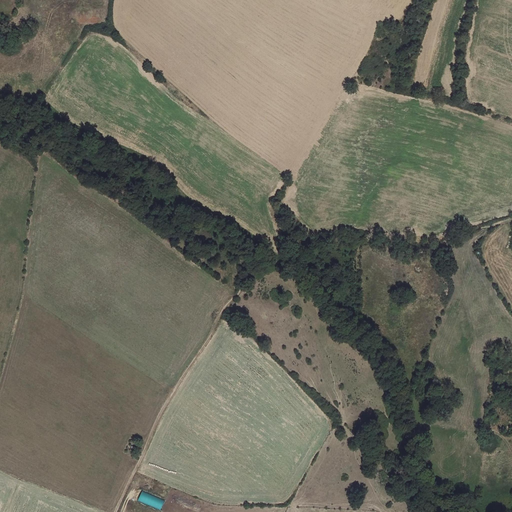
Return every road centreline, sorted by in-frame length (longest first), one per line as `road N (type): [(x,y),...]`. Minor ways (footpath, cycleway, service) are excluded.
road 1 (track): [(511,219),(423,250),(327,238),(248,271),(230,304)]
road 2 (track): [(114,511),(172,391),(230,304)]
